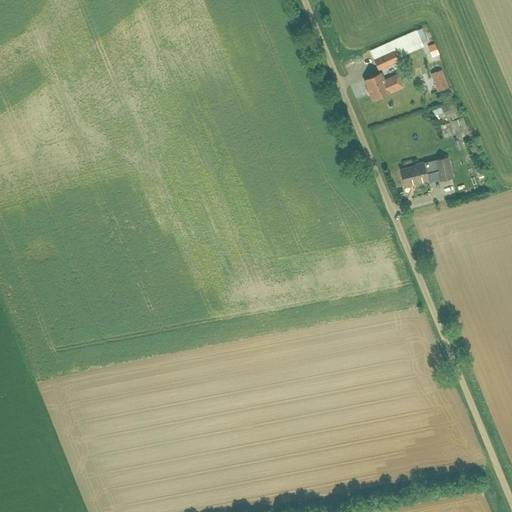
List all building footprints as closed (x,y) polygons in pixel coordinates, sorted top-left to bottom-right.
[(412,32),(366,50),(373,70),(420,52),(412,32)] [(404,65),(401,73),(413,77),(416,70),(404,65)] [(442,72),(431,76),(437,91),(448,87),(442,72)] [(382,74),(365,81),(373,101),(390,94),(388,89),(401,83),(397,73),(384,79),(382,74)] [(452,124),(454,130),(466,125),(464,120),(452,124)] [(440,127),(444,139),(453,135),(449,124),(440,127)] [(420,163),(397,169),(402,190),(426,183),(424,175),(433,172),(436,186),(448,183),(443,162),(421,167),(420,163)]
